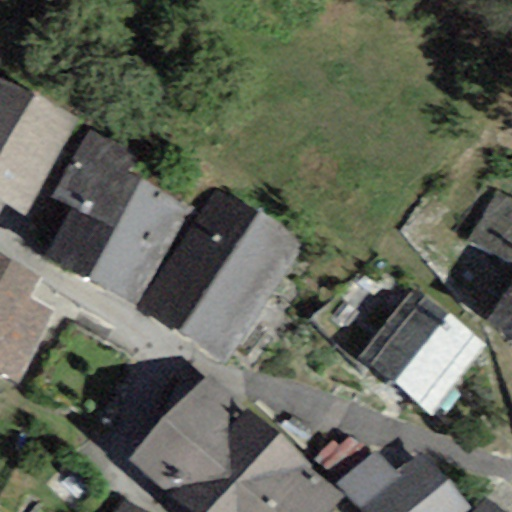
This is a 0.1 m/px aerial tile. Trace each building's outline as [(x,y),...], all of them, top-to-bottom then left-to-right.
[(0,154),(33,96),(0,78),(0,154)] [(78,121),(33,96),(0,154),(0,201),(25,215),(78,121)] [(87,281),(139,181),(124,173),(133,155),(87,131),(51,200),(71,211),(46,260),(87,281)] [(133,305),(183,204),(139,181),(87,281),(133,305)] [(511,200),(494,190),(463,246),(511,270),(511,276),(481,325),(511,344),(511,200)] [(222,196),(148,312),(227,361),(300,245),(222,196)] [(0,256),(0,372),(17,381),(53,312),(28,299),(39,277),(0,256)] [(415,290),(361,359),(432,414),(486,345),(415,290)] [(189,511),(206,511),(276,436),(207,375),(130,460),(189,511)] [(335,511),(346,501),(276,436),(206,511),(335,511)] [(465,511),(469,509),(421,456),(397,478),(375,451),(337,483),(360,510),(361,511),(465,511)] [(500,511),(482,495),(467,511),(500,511)] [(137,511),(121,500),(112,511),(137,511)]
